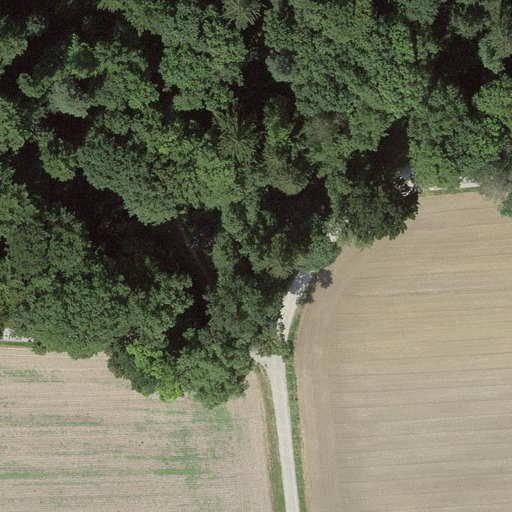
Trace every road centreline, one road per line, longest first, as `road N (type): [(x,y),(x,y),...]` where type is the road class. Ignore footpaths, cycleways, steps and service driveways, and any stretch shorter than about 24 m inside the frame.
road 1 (track): [(511,174),(382,182),(342,222),(273,348),(0,325)]
road 2 (track): [(162,0),(170,173),(185,236),(218,289),(273,348)]
road 3 (track): [(289,511),(273,348)]
road 4 (track): [(382,182),(511,130)]
